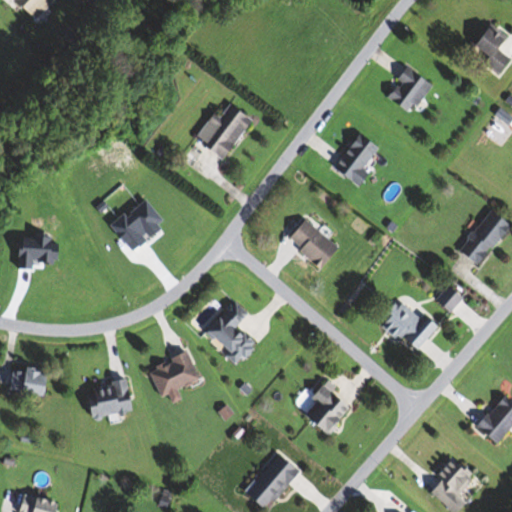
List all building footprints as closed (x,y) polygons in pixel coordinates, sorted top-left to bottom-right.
[(56,0),(16,0),(37,20),(56,0)] [(511,58),(503,51),(511,40),(493,24),(474,48),(503,72),(511,60),(511,58)] [(388,98),(414,114),(434,82),(409,66),(388,98)] [(256,118),(232,102),(223,116),(216,112),(198,138),(229,159),(256,118)] [(362,183),(383,145),(359,132),(338,170),(362,183)] [(461,249),(480,265),(511,227),(511,223),(495,209),(461,249)] [(291,239),(324,269),(342,250),(308,219),(291,239)] [(437,299),(451,313),(465,298),(451,284),(437,299)] [(401,340),(406,334),(421,347),(441,324),(428,313),(423,319),(401,300),(382,323),(401,340)] [(242,361),(258,343),(239,327),(251,314),(237,302),(210,333),(242,361)] [(202,379),(190,352),(151,369),(164,398),(172,395),(175,402),(184,398),(180,389),(202,379)] [(12,369),(12,393),(53,393),(53,369),(12,369)] [(94,420),(137,408),(130,381),(86,392),(94,420)] [(314,397),(324,406),(314,417),(332,432),(354,407),(326,383),(314,397)] [(477,425),(498,445),(511,429),(511,398),(506,393),(477,425)] [(249,490),(268,509),(303,473),(284,454),(249,490)] [(432,491),(457,511),(463,511),(470,503),(460,495),(477,475),(455,457),(439,476),(442,479),(432,491)] [(63,511),(66,505),(26,491),(18,511),(63,511)]
